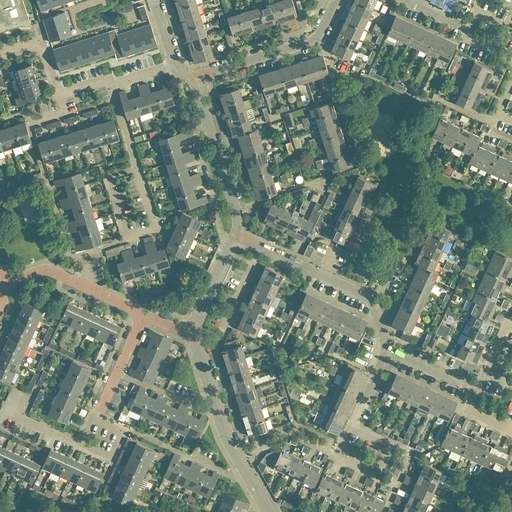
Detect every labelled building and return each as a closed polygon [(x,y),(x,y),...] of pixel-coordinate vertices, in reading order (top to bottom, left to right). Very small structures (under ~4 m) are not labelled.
[(0,0),(0,32),(19,26),(30,26),(30,27),(31,26),(22,0),(0,0)] [(52,8),(49,0),(36,0),(41,12),(42,11),(41,11),(46,10),(52,8)] [(196,4),(194,0),(173,0),(177,10),(196,4)] [(296,13),(291,0),(284,0),(280,2),(286,21),(297,17),(296,13)] [(372,10),(376,0),(353,0),(353,2),(372,10)] [(286,21),(280,2),(269,5),(275,24),(286,21)] [(367,20),(372,10),(353,2),(349,11),(367,20)] [(200,15),(196,4),(177,10),(180,21),(200,15)] [(275,24),(269,5),(259,8),(265,28),(275,24)] [(265,28),(259,8),(248,11),(254,31),(265,28)] [(254,31),(248,11),(238,15),(244,34),(254,31)] [(363,30),(367,20),(349,11),(344,22),(363,30)] [(65,13),(64,12),(42,19),(42,20),(43,20),(45,28),(46,27),(47,30),(68,24),(64,13),(65,13)] [(203,26),(200,15),(180,21),(183,32),(203,26)] [(244,34),(238,15),(227,18),(233,38),(244,34)] [(397,40),(406,21),(395,17),(386,35),(397,40)] [(407,45),(416,26),(406,21),(397,40),(407,45)] [(358,40),(363,30),(344,22),(339,31),(358,40)] [(70,30),(68,24),(47,30),(48,33),(47,34),(50,41),(49,41),(49,42),(72,35),(72,34),(71,34),(70,30)] [(157,46),(150,24),(149,24),(149,25),(138,28),(145,48),(148,47),(148,49),(156,46),(156,47),(157,46)] [(206,36),(203,26),(183,32),(187,42),(206,36)] [(417,49),(426,31),(416,26),(407,45),(417,49)] [(145,48),(138,28),(128,32),(135,53),(142,50),(142,49),(145,48)] [(353,50),(358,40),(339,31),(335,42),(353,50)] [(427,54),(436,35),(426,31),(417,49),(427,54)] [(117,59),(108,32),(107,32),(107,33),(96,36),(103,57),(111,55),(111,54),(114,53),(116,60),(117,59)] [(135,53),(128,32),(117,35),(116,35),(118,40),(120,46),(121,51),(123,57),(124,57),(124,55),(126,54),(127,56),(135,53)] [(437,58),(446,40),(436,35),(427,54),(437,58)] [(103,57),(96,36),(86,39),(92,60),(95,59),(95,60),(103,57)] [(210,47),(206,36),(187,42),(190,53),(210,47)] [(92,60),(86,39),(75,43),(82,64),(90,62),(89,61),(92,60)] [(448,63),(454,51),(456,45),(446,40),(437,58),(448,63)] [(349,61),(353,50),(335,42),(330,52),(349,61)] [(82,64),(75,43),(64,46),(70,67),(73,66),(74,67),(82,64)] [(70,67),(64,46),(53,50),(53,49),(52,50),(60,72),(60,71),(68,69),(67,68),(70,67)] [(213,58),(210,47),(190,53),(194,64),(213,58)] [(358,52),(356,55),(366,60),(368,57),(358,52)] [(328,75),(322,55),(311,59),(318,78),(328,75)] [(312,80),(312,83),(313,87),(319,85),(318,81),(316,82),(315,79),(318,78),(311,59),(301,62),(307,82),(312,80)] [(307,82),(301,62),(290,65),(296,85),(307,82)] [(488,82),(493,71),(475,63),(470,73),(488,82)] [(12,70),(15,80),(34,74),(36,74),(34,69),(33,70),(31,64),(12,70)] [(296,85),(290,65),(280,69),(286,88),(296,85)] [(286,88),(280,69),(269,72),(275,91),(286,88)] [(275,91),(269,72),(258,75),(259,77),(264,95),(275,91)] [(484,92),(488,82),(470,73),(465,83),(484,92)] [(14,90),(18,89),(37,83),(37,84),(38,83),(37,79),(36,79),(34,74),(15,80),(11,81),(14,90)] [(174,104),(166,78),(160,79),(163,89),(157,91),(162,108),(174,104)] [(36,101),(35,95),(41,93),(40,88),(38,88),(37,84),(37,83),(18,89),(20,98),(15,100),(17,107),(36,101)] [(479,102),(484,92),(465,83),(461,93),(479,102)] [(150,93),(147,84),(142,85),(151,111),(162,108),(157,91),(150,93)] [(134,98),(139,115),(151,111),(142,85),(137,87),(140,96),(134,98)] [(261,94),(259,87),(255,88),(256,91),(253,92),(254,96),(257,95),(261,94)] [(241,100),(238,89),(218,95),(222,106),(241,100)] [(139,115),(134,98),(127,100),(124,91),(119,93),(127,119),(139,115)] [(474,112),(479,102),(461,93),(456,104),(474,112)] [(245,110),(241,100),(222,106),(225,116),(245,110)] [(335,113),(332,102),(312,108),(316,119),(335,113)] [(302,116),(312,112),(311,108),(300,112),(302,116)] [(248,121),(245,110),(225,116),(229,127),(248,121)] [(339,124),(335,113),(316,119),(319,130),(339,124)] [(442,142),(450,123),(440,118),(431,137),(442,142)] [(118,139),(112,119),(103,122),(109,142),(118,139)] [(251,131),(248,121),(229,127),(232,138),(237,137),(237,136),(251,132),(251,131)] [(31,142),(25,122),(15,125),(21,145),(31,142)] [(100,145),(109,142),(103,122),(93,125),(100,145)] [(452,146),(460,128),(450,123),(442,142),(452,146)] [(342,134),(339,124),(319,130),(323,140),(342,134)] [(21,145),(15,125),(5,128),(12,148),(21,145)] [(100,145),(93,125),(85,128),(91,148),(100,145)] [(5,128),(0,130),(0,142),(3,150),(12,148),(5,128)] [(91,148),(85,128),(75,131),(81,151),(91,148)] [(462,151),(471,133),(460,128),(452,146),(462,151)] [(260,141),(257,130),(251,131),(251,132),(237,136),(237,137),(241,147),(260,141)] [(72,153),(81,151),(75,131),(66,134),(72,153)] [(177,140),(187,137),(185,132),(159,140),(162,152),(179,147),(177,140)] [(477,146),(481,137),(471,133),(462,151),(472,156),(477,146)] [(57,137),(63,156),(72,153),(66,134),(57,137)] [(345,145),(342,134),(323,140),(326,151),(345,145)] [(298,136),(292,138),(295,150),(301,148),(298,136)] [(63,156),(57,137),(48,140),(54,159),(63,156)] [(54,159),(48,140),(38,143),(44,162),(54,159)] [(263,151),(260,141),(241,147),(244,157),(263,151)] [(479,169),(489,147),(483,144),(481,147),(477,146),(472,156),(468,164),(479,169)] [(349,155),(345,145),(326,151),(329,161),(349,155)] [(191,150),(181,153),(179,147),(162,152),(166,163),(192,155),(191,150)] [(489,173),(497,155),(493,153),(495,150),(489,147),(479,169),(489,173)] [(267,162),(263,151),(244,157),(247,168),(267,162)] [(499,178),(509,156),(502,153),(501,156),(497,155),(489,173),(499,178)] [(186,170),(184,163),(194,160),(192,155),(166,163),(170,175),(186,170)] [(352,166),(349,155),(329,161),(333,173),(352,166)] [(509,183),(511,175),(511,157),(509,156),(499,178),(509,183)] [(270,172),(267,162),(247,168),(251,178),(270,172)] [(447,166),(444,173),(450,176),(453,169),(447,166)] [(188,176),(186,170),(170,175),(173,186),(199,178),(198,174),(188,176)] [(273,183),(270,172),(251,178),(254,189),(273,183)] [(67,190),(83,185),(80,173),(53,182),(55,187),(65,184),(67,190)] [(371,196),(376,186),(357,177),(352,187),(371,196)] [(201,183),(199,178),(173,186),(177,198),(193,193),(191,186),(201,183)] [(277,194),(273,183),(254,189),(257,200),(277,194)] [(61,205),(87,196),(83,185),(67,190),(69,197),(59,200),(61,205)] [(366,206),(371,196),(352,187),(348,197),(366,206)] [(196,199),(193,193),(177,198),(180,210),(207,202),(205,196),(196,199)] [(91,208),(87,196),(61,205),(62,209),(72,206),(74,213),(91,208)] [(362,216),(366,206),(348,197),(343,208),(362,216)] [(305,211),(308,204),(303,202),(300,208),(305,211)] [(310,234),(314,226),(317,220),(320,213),(317,212),(321,205),(316,203),(312,210),(307,221),(301,218),(293,236),(303,241),(307,232),(310,234)] [(273,227),(281,209),(271,204),(262,222),(273,227)] [(66,223),(68,228),(94,219),(91,208),(74,213),(76,220),(66,223)] [(357,226),(362,216),(343,208),(338,217),(357,226)] [(283,232),(292,213),(281,209),(273,227),(283,232)] [(196,231),(201,222),(182,213),(178,222),(196,231)] [(293,236),(301,218),(292,213),(283,232),(293,236)] [(352,236),(357,226),(338,217),(334,227),(352,236)] [(98,231),(94,219),(68,228),(69,232),(79,229),(81,236),(98,231)] [(174,231),(192,239),(194,236),(196,231),(178,222),(174,231)] [(446,241),(448,236),(451,230),(432,222),(427,233),(446,241)] [(335,246),(346,250),(352,236),(334,227),(329,238),(337,242),(335,246)] [(102,243),(100,236),(98,231),(81,236),(83,243),(74,246),(76,251),(102,243)] [(188,248),(192,239),(174,231),(171,236),(170,240),(188,248)] [(441,251),(446,241),(427,233),(423,242),(441,251)] [(166,249),(184,257),(188,248),(170,240),(166,249)] [(154,242),(149,243),(157,270),(169,266),(164,249),(157,251),(154,242)] [(437,261),(441,251),(423,242),(418,252),(437,261)] [(141,257),(146,273),(157,270),(149,243),(144,245),(147,254),(141,257)] [(309,258),(313,248),(307,245),(302,255),(309,258)] [(146,273),(141,257),(134,259),(131,249),(126,251),(126,252),(135,277),(146,273)] [(511,263),(511,261),(511,258),(495,250),(490,261),(511,271),(511,270),(511,263)] [(124,262),(117,264),(123,281),(135,277),(126,252),(122,253),(124,262)] [(432,271),(437,261),(418,252),(414,263),(419,265),(432,271)] [(509,277),(511,271),(490,261),(485,271),(504,280),(506,276),(509,277)] [(467,263),(464,270),(469,272),(472,266),(467,263)] [(432,283),(437,273),(432,271),(419,265),(414,275),(432,283)] [(278,286),(283,275),(264,267),(260,277),(278,286)] [(502,283),(504,280),(485,271),(481,281),(503,291),(506,285),(502,283)] [(428,293),(432,283),(414,275),(409,285),(428,293)] [(255,287),(273,296),(278,286),(260,277),(255,287)] [(500,297),(503,291),(481,281),(476,291),(495,300),(497,296),(500,297)] [(423,303),(428,293),(409,285),(405,295),(423,303)] [(255,287),(250,297),(269,306),(273,296),(255,287)] [(493,303),(495,300),(476,291),(472,301),(493,311),(496,305),(493,303)] [(308,316),(316,298),(306,293),(297,312),(308,316)] [(418,313),(423,303),(405,295),(400,305),(418,313)] [(269,306),(250,297),(246,307),(264,316),(269,306)] [(318,321),(326,302),(316,298),(308,316),(318,321)] [(491,317),(493,311),(472,301),(467,312),(475,315),(485,320),(486,320),(487,316),(491,317)] [(328,325),(336,307),(326,302),(318,321),(328,325)] [(25,303),(20,312),(39,320),(43,311),(31,306),(25,303)] [(69,325),(77,307),(68,303),(60,321),(69,325)] [(414,323),(418,313),(400,305),(396,315),(414,323)] [(78,330),(86,311),(77,307),(69,325),(78,330)] [(246,307),(241,318),(259,326),(264,316),(246,307)] [(338,330),(346,312),(336,307),(328,325),(338,330)] [(86,333),(95,315),(86,311),(78,330),(86,333)] [(16,320),(35,329),(39,320),(20,312),(16,320)] [(348,335),(356,316),(346,312),(338,330),(348,335)] [(86,333),(95,338),(103,319),(95,315),(86,333)] [(409,334),(414,323),(396,315),(391,326),(409,334)] [(489,334),(494,323),(486,320),(485,320),(475,315),(470,326),(489,334)] [(358,340),(367,321),(356,316),(348,335),(358,340)] [(255,336),(259,326),(241,318),(236,328),(255,336)] [(95,338),(104,342),(112,323),(103,319),(95,338)] [(31,338),(35,329),(16,320),(12,329),(31,338)] [(104,342),(113,346),(121,328),(112,323),(104,342)] [(484,344),(489,334),(470,326),(466,335),(484,344)] [(27,346),(31,338),(12,329),(8,338),(27,346)] [(167,351),(172,340),(149,330),(147,334),(154,337),(151,344),(167,351)] [(480,354),(484,344),(466,335),(461,345),(480,354)] [(23,355),(27,346),(8,338),(4,347),(23,355)] [(244,356),(241,345),(238,346),(236,340),(224,343),(226,350),(221,351),(225,362),(244,356)] [(332,343),(327,352),(331,354),(336,345),(332,343)] [(148,350),(141,347),(139,352),(162,362),(167,351),(151,344),(148,350)] [(475,364),(480,354),(461,345),(456,356),(475,364)] [(23,355),(4,347),(0,355),(19,364),(23,355)] [(162,362),(139,352),(137,356),(144,359),(141,366),(157,373),(162,362)] [(0,365),(15,372),(19,364),(0,355),(0,365)] [(228,373),(247,366),(244,356),(225,362),(228,373)] [(87,379),(91,370),(73,361),(68,370),(87,379)] [(361,383),(366,373),(347,364),(342,375),(361,383)] [(0,377),(10,382),(15,372),(0,365),(0,377)] [(129,374),(152,385),(157,373),(141,366),(138,372),(131,369),(129,374)] [(251,377),(247,366),(228,373),(231,383),(251,377)] [(83,387),(87,379),(68,370),(64,379),(83,387)] [(397,397),(406,379),(395,374),(387,392),(397,397)] [(356,393),(361,383),(342,375),(338,385),(356,393)] [(254,388),(251,377),(231,383),(235,394),(254,388)] [(79,396),(83,387),(64,379),(60,387),(79,396)] [(407,402),(416,383),(406,379),(397,397),(407,402)] [(418,406),(426,388),(416,383),(407,402),(418,406)] [(352,403),(356,393),(338,385),(333,395),(352,403)] [(79,396),(60,387),(56,396),(75,405),(79,396)] [(141,415),(148,399),(142,396),(145,389),(140,387),(129,410),(141,415)] [(260,397),(257,398),(254,388),(235,394),(238,404),(260,397)] [(428,411),(436,392),(426,388),(418,406),(428,411)] [(438,416),(446,397),(436,392),(428,411),(438,416)] [(155,402),(148,399),(141,415),(152,420),(162,397),(158,395),(155,402)] [(347,414),(352,403),(333,395),(328,405),(347,414)] [(75,405),(56,396),(52,405),(71,414),(75,405)] [(167,399),(162,397),(152,420),(163,425),(170,409),(163,406),(167,399)] [(261,402),(260,397),(238,404),(242,415),(261,409),(259,403),(261,402)] [(448,420),(456,402),(446,397),(438,416),(448,420)] [(0,409),(6,416),(13,409),(6,403),(0,409)] [(48,414),(67,423),(71,414),(52,405),(48,414)] [(176,412),(170,409),(163,425),(173,430),(184,407),(179,405),(176,412)] [(342,423),(347,414),(328,405),(324,415),(342,423)] [(188,409),(184,407),(173,430),(184,435),(192,419),(185,416),(188,409)] [(242,415),(245,425),(264,419),(261,409),(242,415)] [(342,423),(324,415),(317,412),(313,421),(320,424),(319,426),(337,434),(342,423)] [(305,418),(296,414),(297,421),(302,423),(305,418)] [(192,419),(184,435),(196,441),(206,418),(201,415),(198,422),(192,419)] [(268,430),(264,419),(245,425),(248,436),(268,430)] [(450,450),(460,429),(454,426),(453,429),(449,427),(440,445),(450,450)] [(461,455),(469,436),(465,435),(467,431),(460,429),(450,450),(461,455)] [(408,442),(412,433),(407,431),(403,439),(401,443),(408,446),(410,442),(408,442)] [(471,459),(480,438),(474,435),(473,438),(469,436),(461,455),(471,459)] [(481,464),(489,446),(485,444),(487,441),(480,438),(471,459),(481,464)] [(150,461),(154,452),(136,443),(132,452),(150,461)] [(491,469),(500,447),(494,444),(493,447),(489,446),(481,464),(491,469)] [(501,473),(510,455),(505,453),(507,450),(500,447),(491,469),(501,473)] [(0,468),(5,471),(14,453),(5,449),(0,459),(0,468)] [(51,472),(60,453),(50,449),(42,467),(51,472)] [(283,472),(292,454),(281,449),(273,468),(283,472)] [(146,470),(150,461),(132,452),(128,461),(146,470)] [(14,475),(22,457),(14,453),(5,471),(14,475)] [(60,476),(68,457),(60,453),(51,472),(60,476)] [(175,483),(182,466),(176,463),(179,457),(174,454),(163,477),(175,483)] [(293,477),(302,458),(292,454),(283,472),(293,477)] [(14,475),(23,479),(31,461),(22,457),(14,475)] [(77,461),(68,457),(60,476),(68,480),(77,461)] [(303,482),(312,463),(302,458),(293,477),(303,482)] [(32,484),(40,465),(31,461),(23,479),(32,484)] [(68,480),(77,484),(86,465),(77,461),(68,480)] [(146,470),(128,461),(124,470),(142,478),(146,470)] [(182,466),(175,483),(185,487),(196,465),(192,462),(188,469),(182,466)] [(314,486),(322,468),(312,463),(303,482),(314,486)] [(443,472),(424,463),(419,474),(438,482),(443,472)] [(86,488),(94,469),(86,465),(77,484),(86,488)] [(185,487),(196,493),(204,476),(197,473),(201,467),(196,465),(185,487)] [(95,492),(103,474),(94,469),(86,488),(95,492)] [(120,479),(138,487),(142,478),(124,470),(120,479)] [(204,476),(196,493),(208,498),(218,475),(213,472),(210,479),(204,476)] [(326,496),(334,477),(324,473),(315,491),(326,496)] [(415,484),(433,492),(438,482),(419,474),(415,484)] [(336,500),(344,482),(334,477),(326,496),(336,500)] [(134,496),(138,487),(120,479),(116,488),(134,496)] [(346,505),(354,487),(344,482),(336,500),(346,505)] [(433,493),(433,492),(415,484),(410,494),(429,502),(433,493)] [(472,484),(469,490),(476,493),(479,487),(472,484)] [(354,487),(346,505),(356,510),(364,491),(354,487)] [(112,497),(130,505),(134,496),(116,488),(112,497)] [(215,489),(211,496),(218,499),(221,492),(215,489)] [(366,511),(374,496),(369,493),(364,491),(356,510),(361,511),(366,511)] [(238,500),(226,494),(221,505),(235,511),(237,511),(240,506),(247,509),(249,505),(238,500)] [(405,504),(422,511),(424,511),(429,502),(410,494),(405,504)] [(189,495),(186,501),(191,504),(194,498),(189,495)] [(379,511),(385,501),(374,496),(366,511),(379,511)]
